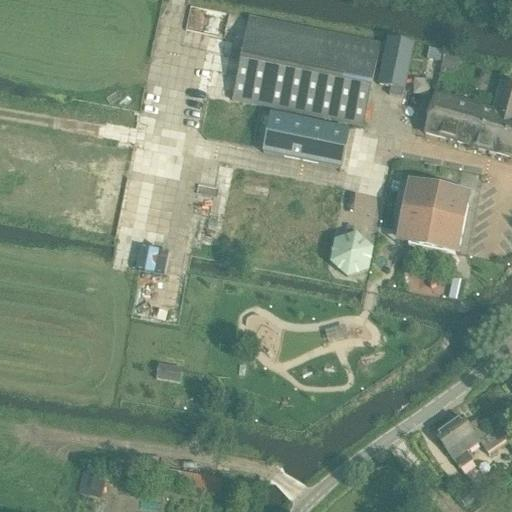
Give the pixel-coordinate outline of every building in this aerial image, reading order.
[(364,128),(381,46),(249,19),(232,102),(364,128)] [(388,41),(379,86),(390,89),(389,96),(401,99),(403,91),(413,46),(388,41)] [(429,50),(427,61),(441,64),(443,53),(429,50)] [(444,55),(440,69),(457,74),(461,59),(444,55)] [(511,87),(502,84),(494,112),(436,95),(425,134),(511,159),(511,155),(511,87)] [(341,170),(349,131),(272,115),(264,154),(341,170)] [(214,170),(199,248),(323,274),(339,195),(214,170)] [(398,231),(408,246),(458,257),(468,206),(458,191),(408,181),(398,231)] [(347,278),(368,271),(373,250),(356,235),(336,242),(331,264),(347,278)] [(450,290),(448,301),(461,304),(464,293),(450,290)] [(156,381),(181,385),(183,369),(158,365),(156,381)] [(467,453),(480,444),(463,419),(436,437),(460,471),(473,462),(467,453)] [(480,444),(489,458),(511,442),(511,434),(506,426),(480,444)] [(84,473),(81,484),(97,489),(100,477),(84,473)] [(469,491),(458,500),(465,508),(476,499),(469,491)]
